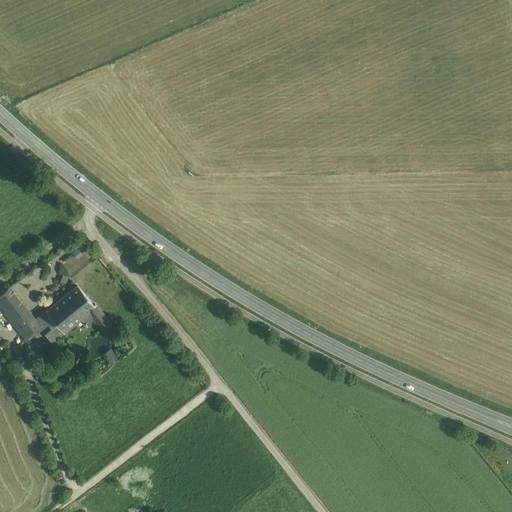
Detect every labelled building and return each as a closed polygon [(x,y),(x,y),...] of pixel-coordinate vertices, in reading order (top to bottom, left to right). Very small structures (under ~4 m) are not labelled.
[(100,255),(91,263),(99,273),(108,265),(100,255)] [(88,275),(35,318),(39,329),(41,329),(48,324),(51,328),(44,334),(52,343),(81,319),(86,325),(93,320),(88,314),(98,305),(111,293),(90,266),(85,269),(88,275)] [(11,287),(0,295),(0,307),(25,340),(39,329),(35,318),(11,287)] [(118,331),(98,305),(88,314),(93,320),(108,339),(118,331)] [(110,347),(102,354),(111,364),(119,357),(110,347)]
